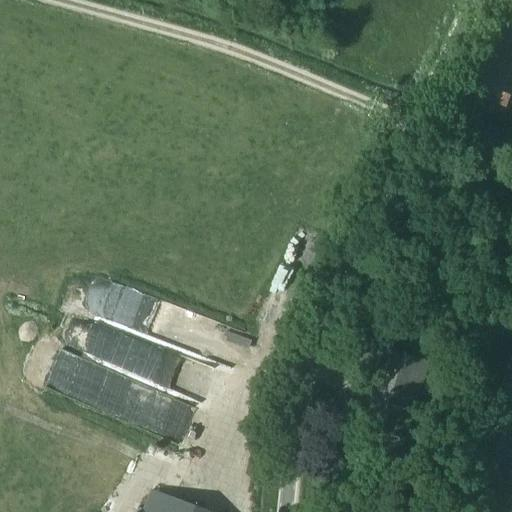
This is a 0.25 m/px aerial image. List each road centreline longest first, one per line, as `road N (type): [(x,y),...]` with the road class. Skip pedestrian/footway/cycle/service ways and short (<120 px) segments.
road 1 (tertiary): [(292,511),(304,387),(480,0)]
road 2 (track): [(424,128),(244,53),(50,0)]
